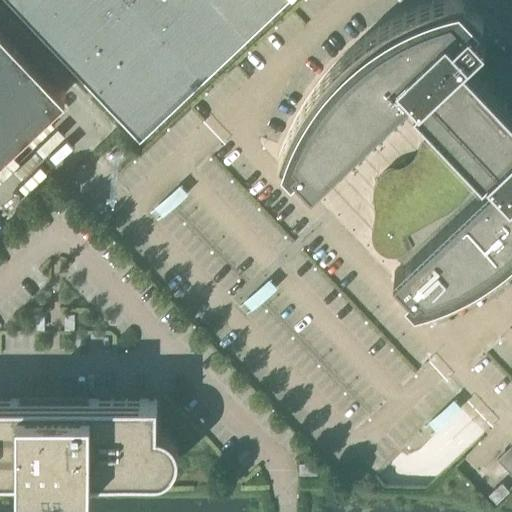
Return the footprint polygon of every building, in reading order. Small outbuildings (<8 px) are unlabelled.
[(13,0),(141,134),(281,0),(13,0)] [(511,106),(464,56),(486,35),(476,24),(484,16),(468,0),(439,0),(415,8),(372,31),(347,51),(325,74),(306,99),(290,127),(278,157),(288,167),(293,163),(313,184),(413,89),(431,109),(431,110),(430,111),(430,112),(429,113),(430,115),(430,116),(430,117),(431,119),(432,119),(433,120),(434,121),(436,121),(438,121),(439,121),(441,120),(442,120),(453,132),(452,131),(450,130),(448,130),(446,129),(444,129),(443,129),(441,129),(439,130),(437,130),(435,131),(434,132),(432,134),(431,135),(430,137),(429,138),(429,140),(427,140),(426,141),(424,142),(423,142),(421,143),(420,145),(419,146),(418,148),(417,151),(415,154),(413,156),(410,159),(408,161),(405,162),(402,164),(398,165),(395,165),(392,167),(388,168),(385,170),(383,172),(380,175),(378,178),(376,181),(375,184),(374,187),(373,191),(373,194),(374,198),(375,205),(375,212),(374,220),(372,227),(372,230),(372,232),(372,235),(372,238),(373,241),(375,243),(376,245),(378,248),(380,249),(382,251),(385,252),(387,253),(390,254),(393,254),(396,254),(404,262),(394,271),(414,292),(410,296),(420,306),(451,296),(480,282),(507,263),(511,258),(511,106)] [(0,155),(66,93),(0,22),(0,155)] [(18,482),(41,482),(41,472),(68,472),(68,482),(91,482),(91,473),(157,474),(160,473),(163,472),(166,471),(169,469),(171,468),(173,465),(176,462),(177,459),(178,456),(178,452),(178,449),(178,446),(177,442),(175,438),(173,435),(171,433),(169,431),(165,429),(161,428),(157,427),(157,398),(89,398),(89,401),(71,401),(71,394),(39,394),(39,401),(20,401),(20,398),(0,398),(0,473),(18,474),(18,482)] [(511,444),(497,459),(511,474),(511,444)] [(299,474),(318,474),(318,462),(299,462),(299,474)] [(502,481),(488,494),(497,502),(510,490),(502,481)]
